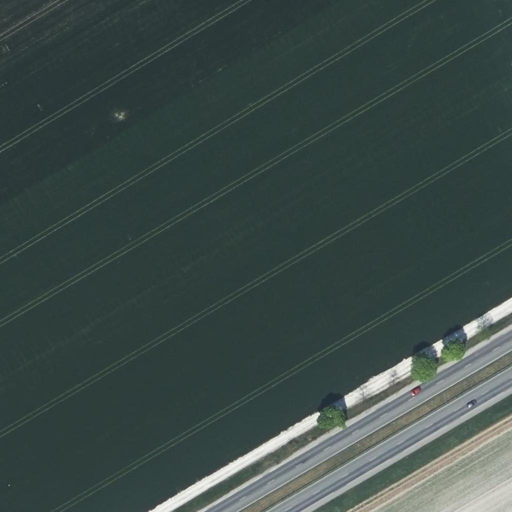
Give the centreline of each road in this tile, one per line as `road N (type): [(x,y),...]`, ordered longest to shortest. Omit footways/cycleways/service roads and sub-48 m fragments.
road 1 (track): [(157,511),(511,302)]
road 2 (primary): [(511,339),(219,511)]
road 3 (primary): [(280,511),(511,376)]
